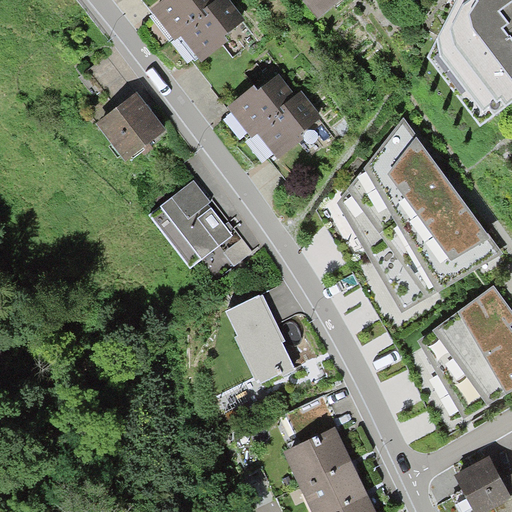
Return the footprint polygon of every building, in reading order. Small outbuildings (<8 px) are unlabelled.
[(169,0),(153,13),(177,44),(181,41),(202,67),(231,45),(227,39),(249,23),(231,0),(220,0),(219,0),(169,0)] [(302,0),(320,20),(338,5),(342,0),(302,0)] [(511,0),(458,0),(429,60),(480,124),(511,99),(511,0)] [(255,91),(228,110),(253,143),(258,139),(277,165),(303,146),(299,141),(323,124),(301,94),(294,100),(279,80),(258,95),(255,91)] [(151,108),(140,94),(95,130),(126,168),(170,132),(151,108)] [(502,253),(403,124),(345,200),(338,193),(321,213),(390,333),(502,253)] [(198,181),(162,209),(202,261),(217,249),(234,271),(255,254),(198,181)] [(423,347),(406,358),(443,438),(511,392),(511,326),(511,325),(511,311),(494,286),(420,340),(423,347)] [(263,297),(227,315),(239,339),(236,341),(257,384),(260,382),(262,387),(282,377),(283,380),(295,374),(281,345),(286,343),(263,297)] [(285,415),(302,449),(285,457),(311,511),(376,511),(369,497),(355,467),(342,440),(339,433),(345,430),(328,395),(285,415)] [(476,466),(457,476),(476,511),(483,511),(497,505),(501,511),(511,511),(511,473),(504,478),(493,457),(476,466)]
